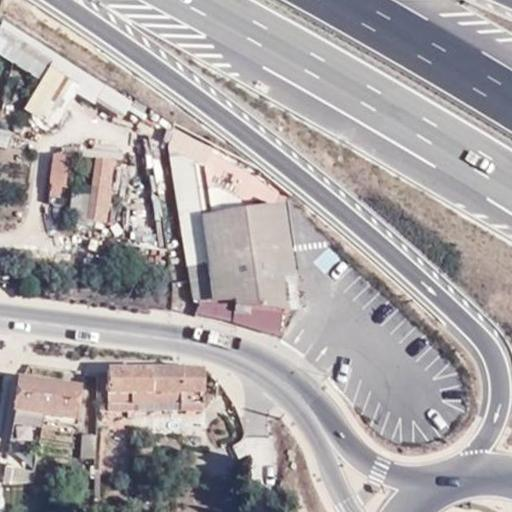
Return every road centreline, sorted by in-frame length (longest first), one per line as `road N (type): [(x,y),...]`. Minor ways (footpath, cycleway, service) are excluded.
road 1 (motorway): [(59,0),(190,88),(347,212),(463,319),(493,357),(497,387),(485,442),(468,472)]
road 2 (secondary): [(323,435),(294,388),(249,356),(0,315)]
road 3 (motorway): [(197,0),(511,181)]
road 4 (motorway): [(511,101),(339,0)]
